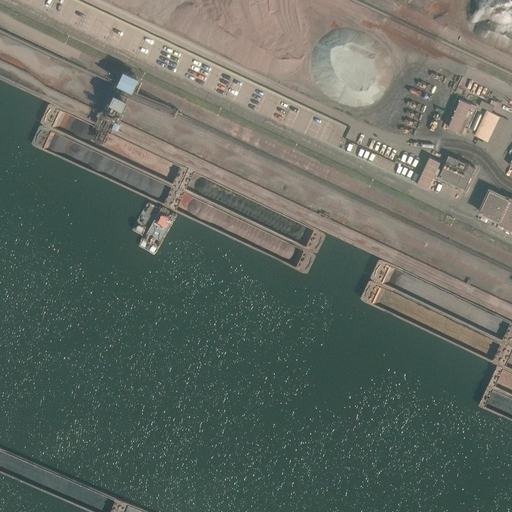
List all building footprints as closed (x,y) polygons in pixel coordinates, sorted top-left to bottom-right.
[(459,97),(448,126),(462,131),(473,102),(459,97)] [(488,137),(499,115),(486,109),(474,135),(483,139),(485,136),(488,137)] [(498,142),(508,120),(499,115),(488,137),(485,136),(483,139),(482,141),(477,139),(475,145),(486,150),(489,144),(492,146),(495,140),(498,142)] [(430,155),(418,183),(429,188),(441,160),(430,155)] [(465,188),(475,167),(449,155),(439,176),(465,188)] [(511,197),(510,196),(509,198),(496,192),(492,201),(489,200),(482,215),(489,218),(490,216),(498,221),(498,223),(511,229),(511,197)]
